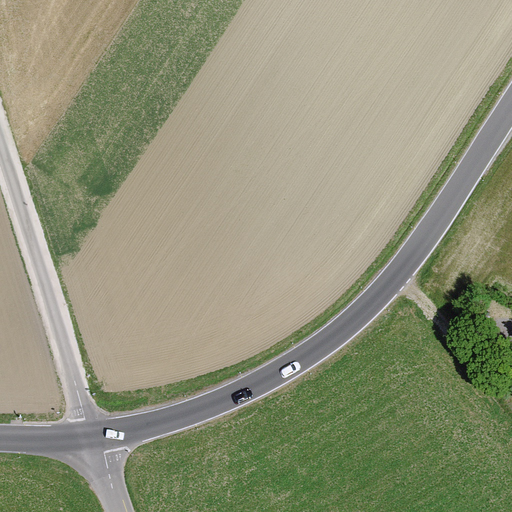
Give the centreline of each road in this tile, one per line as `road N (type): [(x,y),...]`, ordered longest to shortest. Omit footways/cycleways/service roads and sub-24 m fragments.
road 1 (tertiary): [(94,438),(218,404),(275,377),(354,322),(416,253),(511,106)]
road 2 (unclassified): [(94,438),(0,142)]
road 3 (track): [(395,279),(508,398)]
